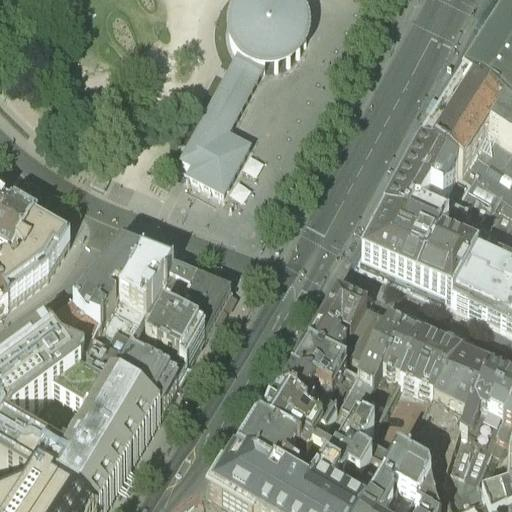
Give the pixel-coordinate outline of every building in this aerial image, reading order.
[(253,0),(246,4),(240,8),(236,13),(233,18),(230,26),(228,35),(229,44),(231,50),(234,56),(238,62),(230,78),(209,115),(202,129),(181,168),(192,174),(187,183),(222,203),(236,177),(249,155),(226,143),(255,90),(263,76),(276,76),(284,73),(290,70),(298,63),(303,56),(305,50),(307,44),(307,37),(306,28),(304,22),(301,16),(297,12),(304,0),(253,0)] [(511,21),(497,46),(463,99),(511,133),(511,21)] [(441,133),(427,155),(475,186),(489,196),(487,200),(503,211),(511,217),(511,133),(463,99),(458,107),(441,133)] [(489,196),(475,186),(427,155),(425,159),(421,166),(469,197),(457,219),(468,226),(464,234),(482,244),(503,211),(487,200),(489,196)] [(469,197),(421,166),(410,184),(402,197),(427,214),(428,211),(440,217),(443,212),(457,219),(469,197)] [(427,214),(402,197),(391,216),(383,231),(403,241),(411,228),(419,227),(446,239),(457,219),(443,212),(440,217),(428,211),(427,214)] [(0,236),(11,217),(0,210),(0,236)] [(482,244),(489,247),(478,267),(511,281),(511,217),(503,211),(482,244)] [(0,269),(0,281),(10,274),(35,232),(25,225),(11,217),(0,236),(0,266),(2,268),(0,269)] [(438,254),(475,271),(478,267),(489,247),(482,244),(464,234),(468,226),(457,219),(446,239),(438,254)] [(393,290),(413,299),(438,254),(446,239),(419,227),(411,228),(403,241),(383,231),(359,275),(393,290)] [(0,281),(0,304),(8,315),(47,285),(68,252),(54,243),(35,232),(10,274),(0,281)] [(438,254),(413,299),(430,307),(450,316),(475,271),(438,254)] [(100,342),(142,265),(122,257),(95,288),(72,317),(84,335),(100,342)] [(92,355),(107,362),(116,346),(130,352),(131,350),(145,324),(172,278),(158,272),(142,265),(100,342),(92,355)] [(475,271),(450,316),(511,344),(511,281),(478,267),(475,271)] [(145,324),(161,326),(164,317),(180,323),(197,288),(184,283),(172,278),(145,324)] [(204,347),(230,301),(213,295),(197,288),(180,323),(164,317),(161,326),(176,331),(204,347)] [(336,308),(318,339),(340,351),(338,355),(345,359),(365,322),(336,308)] [(84,335),(72,317),(60,326),(44,337),(61,360),(84,370),(79,381),(80,383),(110,399),(159,428),(168,413),(177,398),(107,362),(92,355),(100,342),(84,335)] [(345,359),(335,376),(357,388),(387,332),(376,327),(365,322),(345,359)] [(161,326),(145,324),(131,350),(186,380),(195,363),(204,347),(176,331),(161,326)] [(357,388),(340,419),(354,427),(405,340),(395,335),(387,332),(357,388)] [(61,360),(44,337),(0,370),(0,480),(33,500),(38,493),(68,511),(108,511),(118,496),(159,428),(110,399),(66,472),(9,438),(12,432),(80,383),(79,381),(84,370),(61,360)] [(335,376),(345,359),(338,355),(340,351),(318,339),(313,349),(306,360),(335,376)] [(405,340),(354,427),(373,438),(399,391),(423,348),(414,344),(405,340)] [(116,346),(107,362),(177,398),(181,389),(186,380),(131,350),(130,352),(116,346)] [(423,348),(399,391),(433,407),(460,364),(435,353),(423,348)] [(335,376),(306,360),(299,372),(290,386),(306,396),(307,393),(322,400),(307,426),(305,431),(326,444),(340,419),(357,388),(335,376)] [(460,364),(433,407),(404,461),(417,470),(410,480),(411,482),(415,486),(424,492),(427,502),(429,511),(444,511),(440,501),(466,425),(491,377),(468,368),(460,364)] [(491,377),(466,425),(440,501),(444,511),(483,511),(481,504),(477,492),(490,460),(502,433),(511,413),(511,387),(510,386),(497,380),(491,377)] [(275,409),(307,426),(322,400),(307,393),(306,396),(290,386),(283,397),(275,409)] [(307,426),(275,409),(265,426),(255,442),(325,484),(338,492),(352,500),(370,470),(358,463),(366,450),(373,438),(354,427),(340,419),(326,444),(305,431),(307,426)] [(511,511),(511,413),(502,433),(490,460),(508,467),(507,495),(481,504),(483,511),(511,511)] [(299,511),(308,511),(325,484),(255,442),(246,457),(235,474),(299,511)] [(366,450),(358,463),(370,470),(391,480),(399,469),(366,450)] [(372,511),(420,511),(427,502),(424,492),(415,486),(411,482),(410,480),(417,470),(404,461),(399,469),(391,480),(372,511)] [(338,492),(330,506),(338,511),(372,511),(391,480),(370,470),(352,500),(338,492)] [(325,484),(308,511),(299,511),(235,474),(218,502),(219,507),(220,511),(338,511),(330,506),(338,492),(325,484)] [(24,511),(68,511),(38,493),(33,500),(24,511)] [(429,511),(427,502),(420,511),(429,511)]
